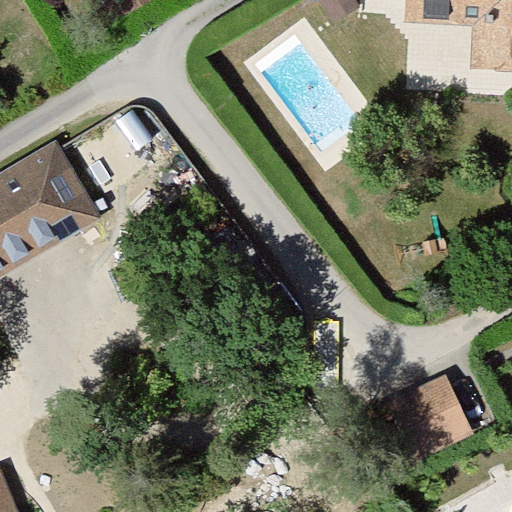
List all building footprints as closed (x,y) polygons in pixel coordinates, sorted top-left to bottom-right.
[(511,0),(392,0),(392,79),(511,80),(511,0)] [(50,155),(0,182),(0,274),(89,225),(50,155)] [(399,394),(425,452),(480,428),(454,370),(399,394)] [(511,387),(501,393),(511,414),(511,387)] [(0,511),(10,511),(0,483),(0,511)]
